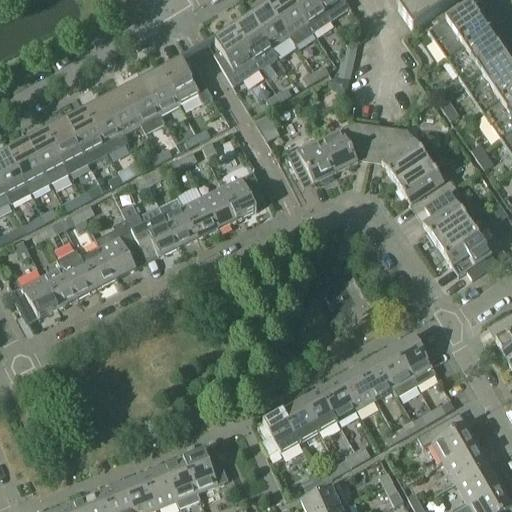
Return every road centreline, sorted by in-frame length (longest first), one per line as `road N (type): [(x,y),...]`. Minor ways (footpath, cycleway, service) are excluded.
road 1 (residential): [(20,370),(298,232)]
road 2 (residential): [(242,422),(440,313)]
road 3 (residential): [(298,232),(348,207),(366,209),(382,221),(440,313)]
road 4 (residential): [(0,116),(175,14)]
road 5 (residential): [(30,511),(215,434)]
road 6 (residential): [(231,410),(298,232)]
road 7 (residential): [(448,327),(511,439)]
